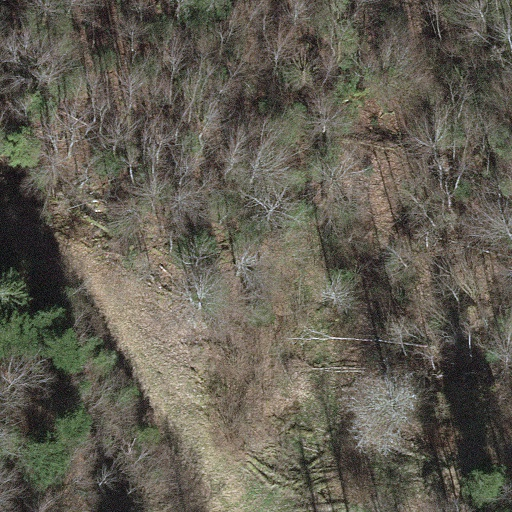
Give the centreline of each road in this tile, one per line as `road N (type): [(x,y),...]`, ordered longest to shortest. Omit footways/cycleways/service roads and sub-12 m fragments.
road 1 (track): [(0,225),(52,251),(89,283),(221,511)]
road 2 (track): [(405,511),(511,424)]
